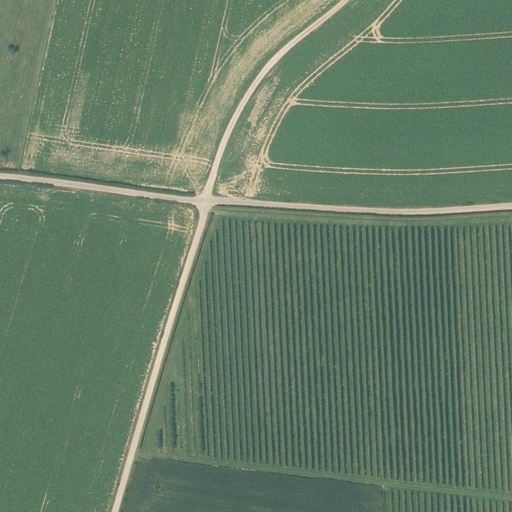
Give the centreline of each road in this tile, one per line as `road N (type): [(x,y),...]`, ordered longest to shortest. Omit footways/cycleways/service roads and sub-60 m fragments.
road 1 (track): [(113,511),(205,201)]
road 2 (unclassified): [(205,201),(392,211),(511,205)]
road 3 (track): [(345,0),(252,87),(205,201)]
road 4 (unclassified): [(205,201),(0,176)]
